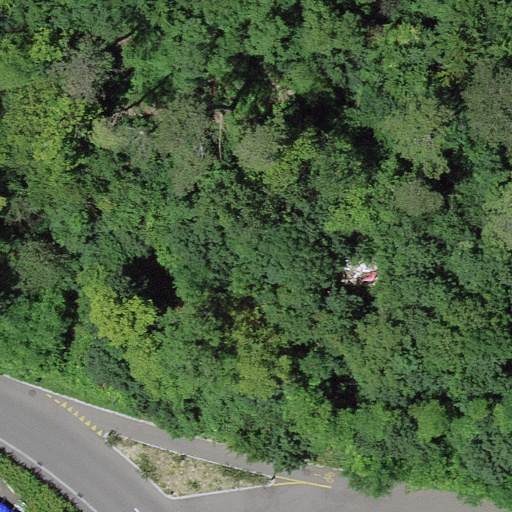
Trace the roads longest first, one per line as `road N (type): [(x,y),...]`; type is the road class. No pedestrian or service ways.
road 1 (residential): [(465,511),(366,491),(288,511)]
road 2 (residential): [(0,404),(105,475),(133,511)]
